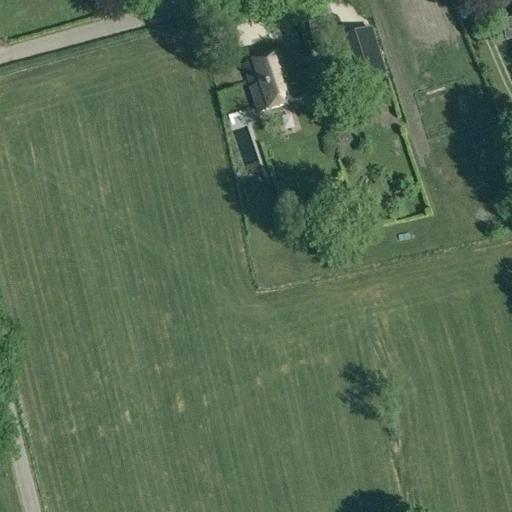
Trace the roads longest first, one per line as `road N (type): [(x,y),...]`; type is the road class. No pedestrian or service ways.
road 1 (unclassified): [(0,58),(211,0)]
road 2 (unclassified): [(34,511),(0,374)]
